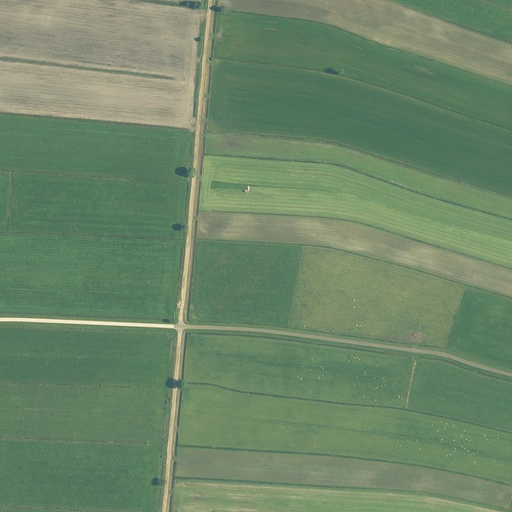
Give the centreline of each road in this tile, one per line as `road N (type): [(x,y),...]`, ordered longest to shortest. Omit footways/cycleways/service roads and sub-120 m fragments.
road 1 (unclassified): [(511,375),(430,352),(246,329),(0,321)]
road 2 (track): [(163,511),(209,0)]
